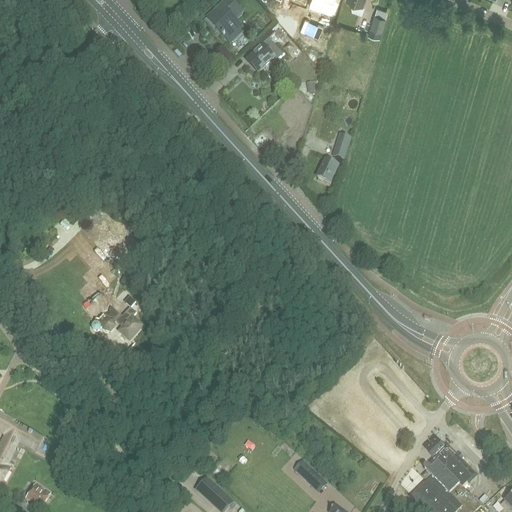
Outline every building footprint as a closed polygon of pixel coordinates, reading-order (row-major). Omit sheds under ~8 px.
[(230,0),(229,0),(208,20),(229,43),(244,30),(235,20),(242,13),(230,0)] [(311,0),(310,3),(322,8),(325,0),(332,0),(335,1),(335,0),(311,0)] [(345,0),(346,0),(347,1),(347,2),(347,3),(348,3),(349,4),(350,4),(350,5),(351,5),(352,5),(353,4),(354,3),(355,4),(352,11),(361,15),(364,7),(363,7),(365,0),(345,0)] [(370,28),(368,36),(379,39),(382,32),(386,19),(374,15),(370,28)] [(278,16),(276,20),(292,37),(292,38),(297,24),(278,16)] [(283,56),(272,44),(269,41),(275,36),(271,31),(254,47),(258,52),(247,62),(258,74),(263,70),(265,72),(283,56)] [(311,47),(309,52),(311,53),(309,58),(322,72),(326,57),(321,55),(323,51),(311,47)] [(265,124),(264,126),(269,131),(270,129),(280,140),(281,139),(286,145),(296,136),(291,130),(292,129),(282,119),(287,114),(281,108),(264,123),(265,124)] [(299,121),(297,127),(305,129),(309,118),(301,115),(299,121)] [(337,145),(332,158),(335,159),(344,161),(345,162),(349,148),(337,145)] [(330,184),(339,167),(326,161),(317,178),(330,184)] [(133,318),(119,331),(129,342),(143,329),(133,318)] [(102,323),(94,327),(98,336),(106,332),(102,323)] [(128,351),(121,358),(130,366),(137,359),(128,351)] [(0,488),(12,466),(6,463),(8,460),(28,470),(44,439),(19,426),(0,412),(0,488)] [(419,493),(413,499),(417,503),(415,504),(421,509),(422,508),(426,511),(475,511),(481,507),(463,488),(467,484),(475,476),(461,461),(462,460),(463,458),(459,454),(457,455),(456,456),(447,447),(446,448),(445,447),(441,442),(429,454),(434,460),(436,462),(430,468),(427,465),(425,465),(424,466),(424,468),(424,469),(427,472),(422,477),(426,481),(429,484),(423,489),(420,486),(416,491),(419,493)] [(294,471),(311,487),(320,478),(303,462),(294,471)] [(224,511),(233,503),(207,479),(197,490),(222,511),(224,511)] [(41,508),(51,494),(35,484),(26,498),(41,508)] [(511,511),(511,495),(505,502),(500,507),(505,511),(511,511)]
